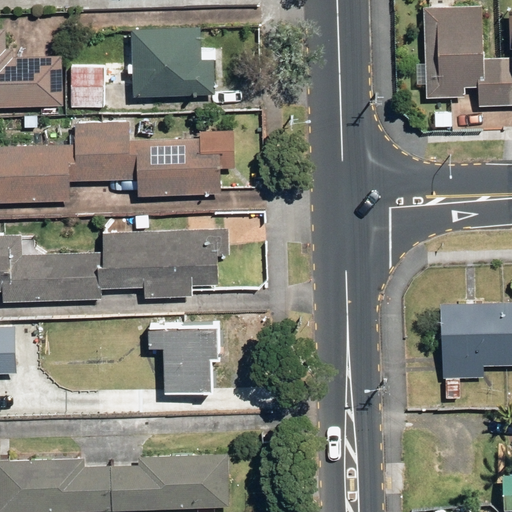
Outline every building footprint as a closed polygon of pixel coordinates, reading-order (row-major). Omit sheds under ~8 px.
[(484,1),(427,2),(427,95),(465,94),(465,84),(481,83),(481,104),(511,103),(511,54),(484,55),(484,1)] [(204,26),(136,25),(134,92),(215,94),(216,57),(203,57),(204,26)] [(0,103),(66,103),(66,63),(58,63),(58,54),(51,54),(51,26),(0,26),(0,103)] [(107,65),(74,63),(72,105),(105,106),(105,111),(130,112),(131,97),(126,97),(127,78),(107,77),(107,65)] [(259,190),(222,190),(222,164),(235,164),(235,128),(202,128),(202,139),(133,139),(133,121),(77,121),(77,145),(0,144),(0,201),(73,201),(73,176),(140,177),(140,192),(219,193),(219,211),(259,211),(259,190)] [(24,234),(0,233),(0,289),(8,290),(8,298),(107,298),(107,288),(146,287),(146,297),(195,297),(195,281),(223,281),(223,253),(232,253),(232,225),(103,225),(103,251),(24,251),(24,234)] [(511,297),(442,299),(444,376),(484,375),(484,364),(511,363),(511,297)] [(0,365),(11,365),(10,314),(0,314),(0,365)] [(223,323),(147,321),(147,343),(167,343),(165,408),(205,409),(206,388),(213,388),(214,355),(222,355),(223,323)] [(84,456),(0,457),(0,509),(229,506),(228,451),(142,453),(142,461),(84,462),(84,456)] [(433,456),(416,455),(414,485),(431,486),(433,456)]
